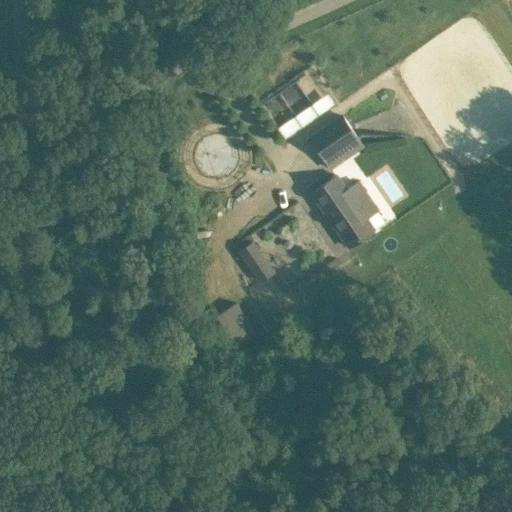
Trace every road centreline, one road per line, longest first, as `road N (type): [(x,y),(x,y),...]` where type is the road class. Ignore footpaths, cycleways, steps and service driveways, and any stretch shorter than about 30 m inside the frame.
road 1 (unclassified): [(78,511),(26,293),(21,128)]
road 2 (unclassified): [(511,457),(134,511)]
road 3 (unclassified): [(21,128),(323,0)]
road 4 (unclassified): [(21,128),(21,0)]
